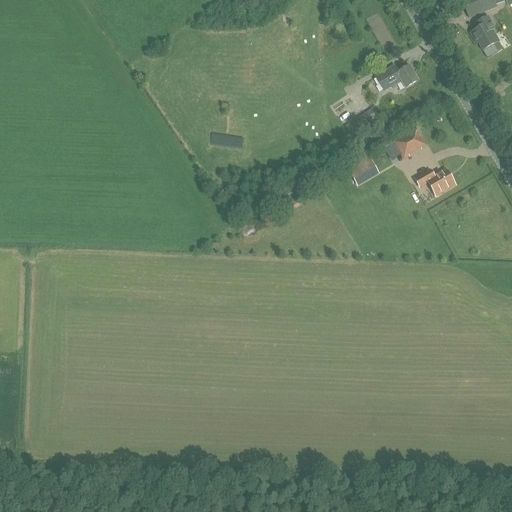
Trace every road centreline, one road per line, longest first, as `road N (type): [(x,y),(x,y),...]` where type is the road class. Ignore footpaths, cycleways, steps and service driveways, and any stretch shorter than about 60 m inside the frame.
road 1 (track): [(511,485),(0,468)]
road 2 (unclassified): [(511,183),(405,0)]
